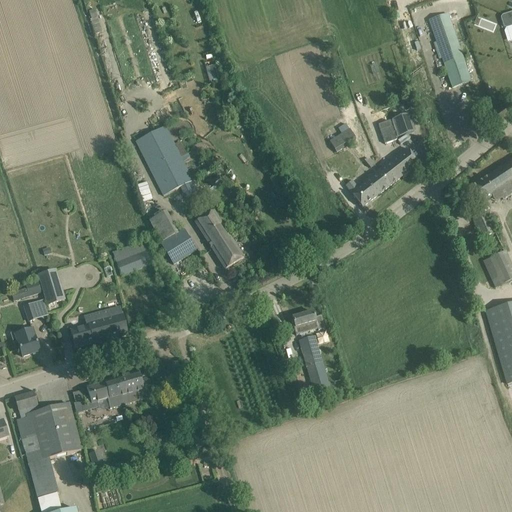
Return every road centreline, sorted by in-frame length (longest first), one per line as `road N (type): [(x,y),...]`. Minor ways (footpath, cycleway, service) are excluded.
road 1 (tertiary): [(0,392),(176,333),(327,260),(511,119)]
road 2 (track): [(233,511),(176,333)]
